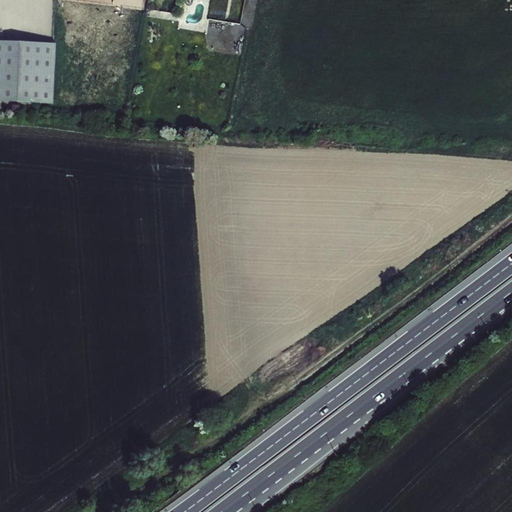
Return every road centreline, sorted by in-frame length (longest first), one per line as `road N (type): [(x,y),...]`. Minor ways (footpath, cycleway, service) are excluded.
road 1 (trunk): [(511,263),(185,511)]
road 2 (trunk): [(223,511),(511,293)]
road 3 (track): [(329,355),(511,216)]
